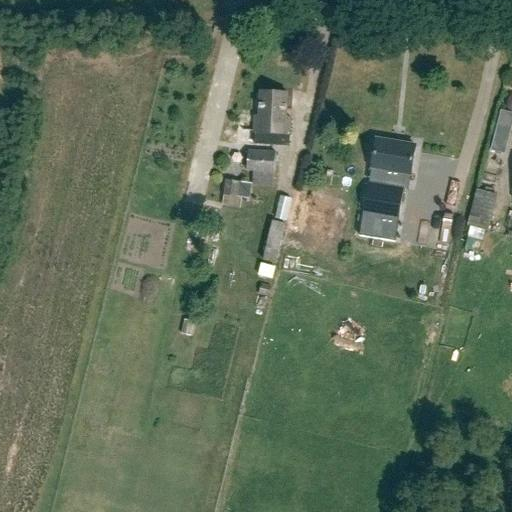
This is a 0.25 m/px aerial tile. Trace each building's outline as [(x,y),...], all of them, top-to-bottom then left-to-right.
[(286,122),(288,94),(260,92),(259,116),(255,116),(254,132),(256,132),(255,144),(289,146),(290,122),(286,122)] [(511,114),(501,111),(491,150),(504,153),(511,123),(511,114)] [(411,174),(416,146),(376,140),(371,168),(411,174)] [(273,187),(275,152),(247,150),(246,171),(252,172),(251,186),(273,187)] [(249,198),(251,183),(224,180),(221,205),(240,208),(241,197),(249,198)] [(394,243),(403,189),(366,183),(357,237),(394,243)] [(463,247),(483,252),(498,192),(478,187),(463,247)] [(336,200),(296,190),(281,246),(314,255),(318,237),(326,239),(336,200)] [(275,218),(286,221),(292,199),(281,196),(275,218)] [(275,264),(285,225),(272,221),(262,260),(275,264)] [(271,279),(274,267),(260,264),(257,275),(271,279)] [(185,320),(182,334),(190,336),(194,322),(185,320)]
